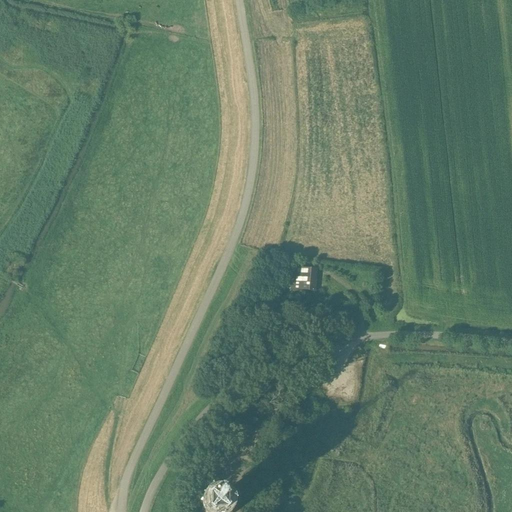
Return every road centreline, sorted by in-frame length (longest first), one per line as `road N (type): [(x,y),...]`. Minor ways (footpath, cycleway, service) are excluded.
road 1 (unclassified): [(115,511),(137,440),(242,219),(258,140),(242,0)]
road 2 (unclassified): [(142,511),(166,464),(212,405),(294,355),(387,335),(511,343)]
